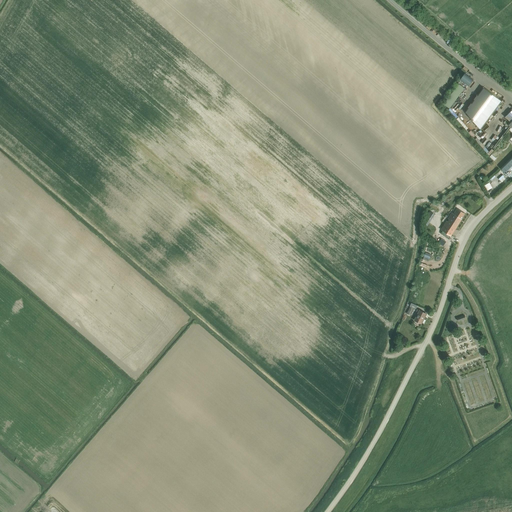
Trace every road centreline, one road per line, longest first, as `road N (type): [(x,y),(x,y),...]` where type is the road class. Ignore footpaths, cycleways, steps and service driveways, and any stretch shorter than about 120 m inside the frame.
road 1 (unclassified): [(326,511),(383,425),(463,239),(511,187)]
road 2 (unclassified): [(511,98),(388,0)]
